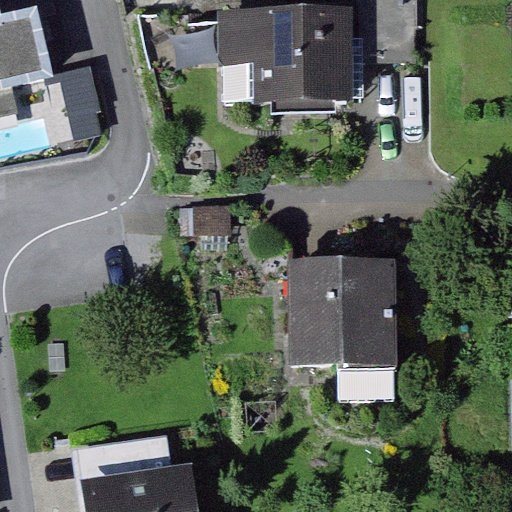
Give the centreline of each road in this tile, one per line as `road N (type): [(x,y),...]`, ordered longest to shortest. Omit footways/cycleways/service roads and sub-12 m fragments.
road 1 (residential): [(0,285),(5,265),(44,233),(105,215),(135,195)]
road 2 (residential): [(19,511),(0,380)]
